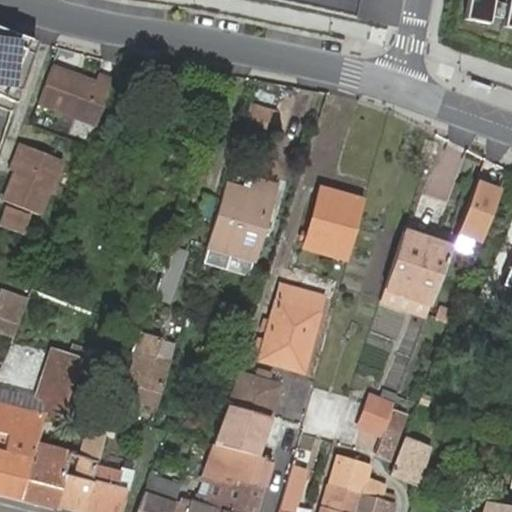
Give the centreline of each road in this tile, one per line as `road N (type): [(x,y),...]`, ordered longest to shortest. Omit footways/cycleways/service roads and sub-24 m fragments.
road 1 (residential): [(397,88),(12,0)]
road 2 (residential): [(511,129),(397,88)]
